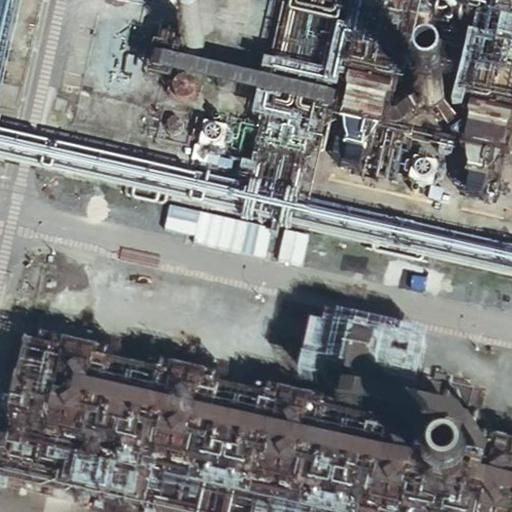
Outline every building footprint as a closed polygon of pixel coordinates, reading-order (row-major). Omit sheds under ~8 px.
[(392,78),(407,11),(372,3),(357,71),(392,78)] [(511,106),(511,35),(493,31),(479,100),(511,106)] [(207,45),(207,42),(207,40),(206,37),(204,35),(202,33),(199,33),(196,32),(194,33),(191,34),(189,35),(187,37),(186,39),(186,42),(186,45),(186,47),(188,50),(190,52),(192,53),(195,54),(197,54),(200,53),(203,52),(205,50),(206,48),(207,45)] [(338,98),(157,57),(154,72),(335,113),(338,98)] [(445,99),(445,96),(444,94),(443,91),(441,90),(439,88),(437,87),(434,86),(431,87),(429,88),(427,89),(425,91),(424,94),(423,96),(423,100),(424,102),(426,104),(427,106),(430,107),(432,108),(435,108),(438,107),(440,106),(442,104),(444,102),(445,99)] [(186,134),(187,131),(186,129),(185,126),(183,124),(181,122),(179,121),(176,121),(173,121),(171,122),(168,124),(167,126),(166,128),(165,131),(165,134),(166,136),(167,139),(169,141),(172,142),(174,143),(177,143),(180,142),(182,141),(184,139),(186,137),(186,134)] [(230,133),(205,128),(201,147),(226,153),(230,133)] [(439,170),(415,164),(411,184),(435,189),(439,170)] [(469,393),(428,384),(425,400),(466,409),(469,393)] [(464,480),(462,476),(459,473),(456,470),(452,469),(448,468),(444,469),(441,470),(437,473),(435,476),(433,479),(432,483),(432,487),(434,491),(436,494),(439,497),(442,499),(446,500),(450,500),(454,499),(457,498),(460,494),(463,491),(464,487),(464,483),(464,480)]
